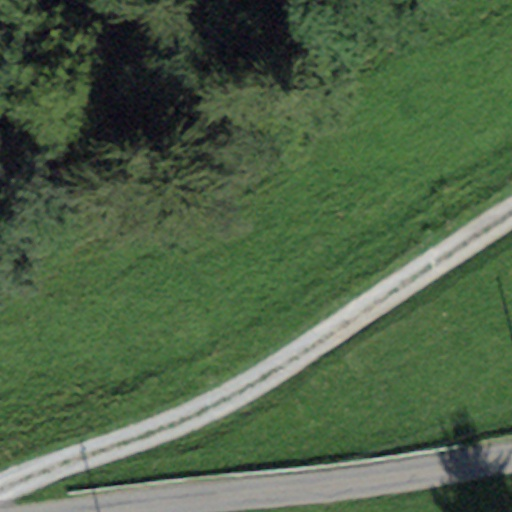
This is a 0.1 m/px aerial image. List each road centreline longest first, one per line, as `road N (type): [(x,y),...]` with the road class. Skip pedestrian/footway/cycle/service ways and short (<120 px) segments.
road 1 (track): [(511,211),(266,376),(190,419),(26,484),(0,509)]
road 2 (residential): [(146,511),(511,456)]
